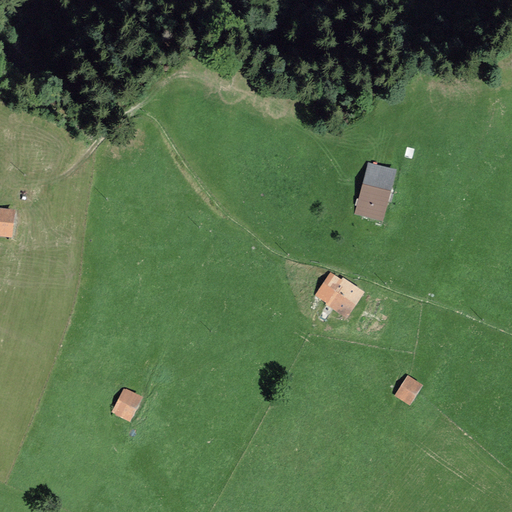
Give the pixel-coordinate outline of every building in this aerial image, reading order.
[(371,164),(358,214),(380,220),(394,170),(371,164)] [(0,214),(0,234),(7,236),(10,216),(0,214)] [(332,276),(318,296),(335,307),(334,309),(340,313),(343,309),(346,311),(358,294),(332,276)] [(409,378),(398,392),(409,400),(419,386),(409,378)] [(125,391),(115,410),(128,417),(138,398),(125,391)]
